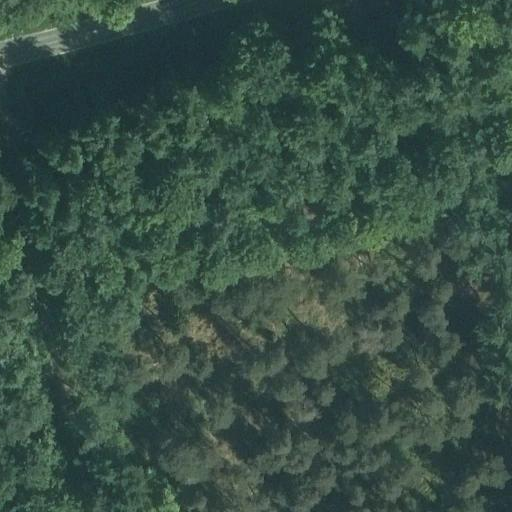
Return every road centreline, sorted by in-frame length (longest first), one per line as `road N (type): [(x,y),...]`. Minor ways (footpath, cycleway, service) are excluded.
road 1 (track): [(0,110),(76,511)]
road 2 (secondary): [(221,0),(0,55)]
